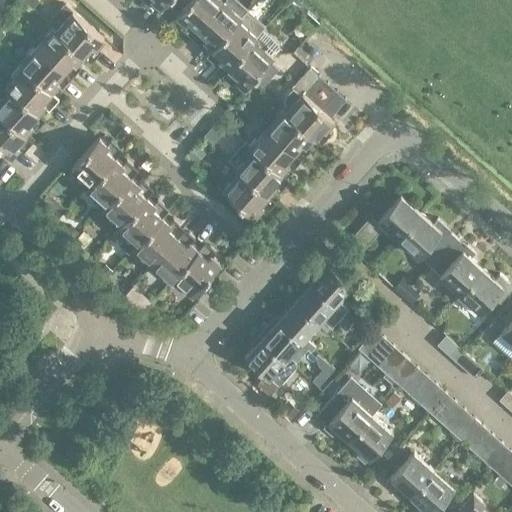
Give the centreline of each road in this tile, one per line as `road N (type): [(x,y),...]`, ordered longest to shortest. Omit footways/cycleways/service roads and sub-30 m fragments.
road 1 (residential): [(307,228),(399,307),(410,337),(511,430)]
road 2 (residential): [(511,235),(414,148),(394,142),(376,149),(307,228)]
road 3 (residential): [(357,511),(206,377),(194,355)]
road 4 (residential): [(106,90),(180,157),(186,187),(235,229)]
road 5 (residential): [(307,228),(194,355)]
road 6 (residential): [(9,210),(76,140),(82,118),(106,90)]
road 7 (residential): [(96,328),(63,259),(9,210)]
road 8 (residential): [(0,438),(96,328)]
